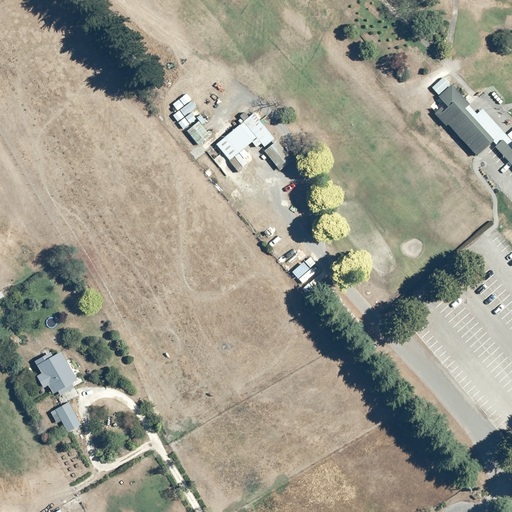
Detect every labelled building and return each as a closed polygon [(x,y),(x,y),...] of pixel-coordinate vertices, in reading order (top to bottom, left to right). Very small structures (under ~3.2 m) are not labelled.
[(257,99),(218,133),(241,160),(251,151),(241,140),(258,125),(266,135),(279,124),(257,99)] [(499,130),(472,99),(455,114),(482,145),(499,130)] [(213,124),(199,109),(187,119),(201,135),(213,124)] [(295,150),(277,129),(265,139),(283,160),(295,150)] [(324,281),(308,260),(292,272),(308,293),(324,281)] [(42,353),(45,357),(36,361),(32,364),(36,371),(40,369),(42,373),(37,376),(43,388),(49,385),(54,394),(57,392),(59,397),(66,393),(70,400),(81,394),(75,382),(78,380),(62,352),(55,356),(53,352),(50,348),(42,353)] [(82,424),(70,402),(52,412),(58,423),(62,421),(67,432),(82,424)]
